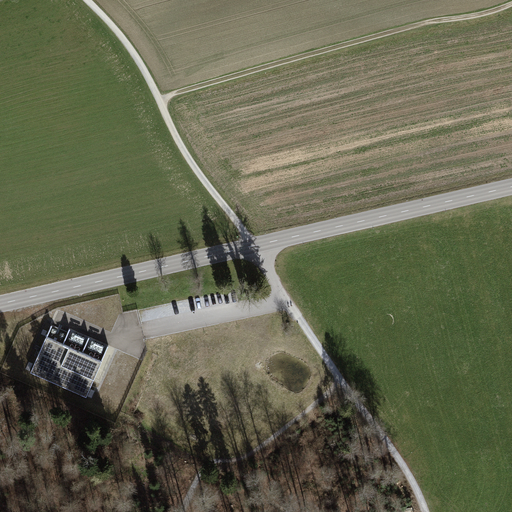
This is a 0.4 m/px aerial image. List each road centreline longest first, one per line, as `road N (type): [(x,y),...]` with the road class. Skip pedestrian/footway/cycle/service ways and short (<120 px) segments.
road 1 (tertiary): [(0,304),(511,186)]
road 2 (track): [(511,4),(159,99)]
road 3 (track): [(159,99),(193,165),(287,300)]
road 4 (track): [(341,381),(402,463),(425,511)]
road 5 (track): [(87,0),(130,48),(159,99)]
